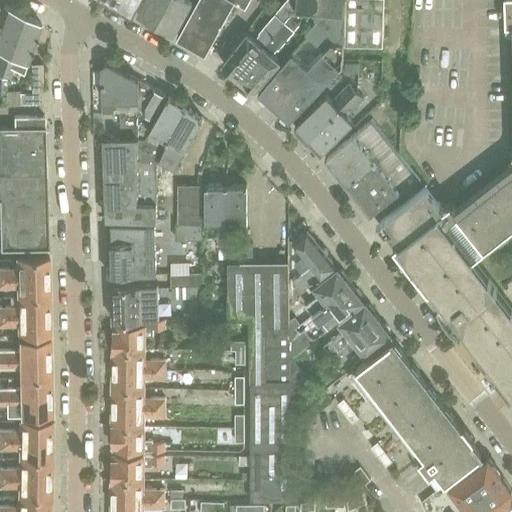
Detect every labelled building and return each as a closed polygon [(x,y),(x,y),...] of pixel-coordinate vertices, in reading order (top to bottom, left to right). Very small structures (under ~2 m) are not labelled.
[(119,0),(118,2),(134,11),(140,0),(119,0)] [(150,17),(159,22),(168,4),(166,3),(167,0),(144,0),(138,10),(140,11),(140,14),(147,18),(150,17)] [(167,0),(166,3),(168,4),(159,22),(165,25),(165,28),(172,31),(174,30),(176,31),(193,0),(167,0)] [(178,35),(207,51),(235,0),(240,0),(249,5),(251,0),(194,0),(186,15),(189,16),(178,35)] [(346,0),(298,0),(297,8),(311,9),(317,18),(307,31),(308,32),(260,90),(292,118),(344,61),(344,59),(345,45),(346,12),(346,0)] [(346,0),(346,12),(381,13),(381,0),(346,0)] [(511,394),(511,305),(474,256),(511,226),(511,0),(505,0),(506,24),(511,23),(511,169),(459,211),(451,200),(443,206),(426,183),(377,222),(427,287),(430,289),(431,288),(432,288),(433,287),(462,324),(482,350),(478,353),(511,395),(511,394)] [(2,75),(22,15),(4,6),(0,17),(0,73),(0,74),(2,75)] [(297,8),(286,20),(266,43),(264,42),(256,53),(258,56),(250,66),(248,64),(241,74),(258,87),(281,58),(274,52),(279,46),(280,47),(299,24),(307,31),(317,18),(311,9),(297,8)] [(225,61),(241,74),(248,64),(250,66),(258,56),(256,53),(264,42),(266,43),(286,20),(276,12),(262,31),(257,37),(249,30),(225,61)] [(380,46),(381,13),(346,12),(345,45),(380,46)] [(1,104),(20,103),(19,91),(19,89),(5,90),(5,86),(10,78),(14,68),(23,72),(41,25),(22,15),(2,75),(0,74),(1,104)] [(139,122),(139,108),(139,78),(108,61),(103,65),(104,85),(101,85),(101,96),(104,96),(104,110),(124,111),(124,116),(129,116),(129,137),(140,137),(139,122)] [(31,91),(19,91),(20,103),(44,103),(43,62),(31,62),(31,91)] [(359,62),(345,62),(345,72),(359,72),(359,62)] [(167,94),(139,78),(139,108),(139,122),(148,127),(154,116),(167,94)] [(309,137),(358,89),(351,82),(334,99),(328,93),(297,124),(309,137)] [(358,89),(309,137),(323,150),(354,119),(348,113),(365,96),(358,89)] [(170,95),(151,129),(169,138),(187,105),(170,95)] [(204,116),(187,105),(169,138),(159,159),(175,167),(204,116)] [(0,156),(0,170),(23,171),(23,153),(45,153),(44,129),(45,129),(44,115),(28,116),(28,139),(5,140),(5,156),(0,156)] [(0,156),(5,156),(5,140),(28,139),(28,116),(14,116),(15,126),(0,126),(0,156)] [(399,196),(422,180),(374,118),(326,155),(370,213),(395,191),(399,196)] [(159,159),(169,138),(151,129),(147,136),(140,137),(129,137),(125,137),(105,137),(108,218),(159,219),(157,168),(158,163),(159,159)] [(45,163),(45,153),(23,153),(23,171),(0,170),(0,199),(47,199),(47,194),(46,194),(45,163)] [(228,247),(228,183),(207,183),(208,235),(219,235),(219,247),(228,247)] [(248,183),(228,183),(228,247),(230,315),(252,315),(251,261),(237,261),(236,229),(248,229),(248,183)] [(178,185),(177,223),(201,224),(201,185),(178,185)] [(0,219),(1,220),(0,222),(48,222),(47,217),(47,202),(47,201),(47,199),(0,199),(0,219)] [(1,220),(0,219),(0,247),(48,247),(48,242),(47,226),(48,226),(48,222),(0,222),(1,220)] [(108,222),(109,239),(136,239),(155,239),(155,224),(153,224),(112,222),(109,222),(108,222)] [(329,249),(327,247),(323,247),(309,230),(296,241),(314,263),(295,279),(295,296),(335,264),(329,256),(329,249)] [(136,239),(109,239),(109,274),(112,274),(121,274),(150,273),(156,273),(155,239),(136,239)] [(49,256),(48,256),(17,256),(17,267),(0,266),(0,276),(49,276),(49,273),(50,273),(49,268),(49,267),(48,258),(49,258),(49,256)] [(252,315),(252,498),(292,499),(292,426),(292,404),(292,387),(292,358),(291,327),(291,318),(291,262),(251,261),(252,315)] [(307,304),(314,313),(352,283),(348,278),(349,274),(345,270),(341,270),(339,267),(316,285),(322,292),(307,304)] [(171,272),(171,287),(204,286),(203,271),(171,272)] [(17,296),(49,295),(49,286),(50,286),(49,285),(50,285),(50,280),(49,280),(49,276),(0,276),(0,285),(17,286),(17,296)] [(161,319),(161,283),(112,284),(113,320),(144,320),(161,319)] [(357,289),(352,283),(314,313),(321,322),(336,310),(341,316),(364,298),(363,296),(364,294),(359,289),(357,289)] [(0,315),(50,315),(50,311),(50,306),(50,305),(49,305),(49,295),(17,296),(17,305),(0,305),(0,315)] [(348,329),(331,343),(324,349),(330,356),(379,317),(375,311),(375,308),(372,304),(369,304),(367,302),(343,322),(348,329)] [(17,334),(34,334),(50,334),(50,324),(50,323),(51,323),(50,318),(50,315),(0,315),(0,323),(17,323),(17,334)] [(295,315),(291,318),(291,327),(295,327),(301,323),(300,322),(295,315)] [(384,323),(379,317),(330,356),(338,365),(362,346),(368,352),(392,333),(390,331),(391,328),(387,324),(384,323)] [(166,319),(161,319),(144,320),(144,324),(119,323),(119,330),(113,329),(113,348),(144,349),(144,334),(154,334),(154,327),(166,327),(166,319)] [(293,357),(309,344),(300,332),(296,327),(295,327),(291,327),(292,358),(293,357)] [(0,349),(0,358),(51,357),(51,348),(50,348),(50,338),(18,339),(18,349),(0,349)] [(236,348),(245,348),(245,339),(232,339),(232,348),(236,348)] [(481,454),(471,441),(475,438),(464,424),(460,427),(392,340),(357,367),(424,454),(419,458),(431,473),(431,472),(441,485),(481,454)] [(113,358),(113,367),(166,368),(166,358),(144,358),(144,349),(113,348),(113,358)] [(245,348),(236,348),(236,362),(245,362),(245,348)] [(51,357),(0,358),(0,368),(18,368),(18,377),(51,376),(51,367),(51,357)] [(307,375),(293,357),(292,358),(292,387),(304,377),(307,375)] [(166,377),(166,368),(113,367),(112,377),(113,377),(113,386),(144,387),(144,377),(166,377)] [(236,375),(236,388),(245,388),(245,375),(236,375)] [(51,386),(51,376),(18,377),(19,387),(0,387),(0,396),(52,396),(52,386),(51,386)] [(318,395),(304,377),(292,387),(292,404),(307,396),(310,400),(318,395)] [(112,396),(112,405),(165,405),(165,396),(144,396),(144,387),(113,386),(113,396),(112,396)] [(236,388),(235,402),(244,402),(245,388),(236,388)] [(52,405),(52,396),(0,396),(0,405),(19,405),(19,416),(52,415),(52,405)] [(344,398),(338,403),(353,422),(359,417),(344,398)] [(165,414),(165,405),(112,405),(112,415),(112,424),(144,424),(144,414),(165,414)] [(235,413),(235,427),(245,427),(245,413),(235,413)] [(52,420),(36,420),(20,420),(19,430),(0,429),(0,438),(52,439),(52,436),(52,431),(52,430),(52,420)] [(144,438),(144,424),(112,424),(112,444),(118,443),(118,449),(166,449),(166,440),(153,440),(153,439),(144,438)] [(245,441),(245,427),(235,427),(236,441),(245,441)] [(52,443),(52,439),(0,438),(0,448),(19,448),(19,458),(51,458),(51,449),(52,449),(52,448),(52,443)] [(393,460),(378,441),(371,446),(386,465),(393,460)] [(144,478),(144,465),(153,465),(153,463),(166,463),(166,454),(117,453),(117,459),(112,459),(112,478),(144,478)] [(504,476),(490,456),(451,485),(465,505),(504,476)] [(51,468),(51,458),(19,458),(19,468),(0,467),(0,476),(51,477),(51,474),(52,474),(52,469),(51,469),(51,468)] [(354,470),(364,483),(371,478),(360,465),(354,470)] [(51,481),(51,477),(0,476),(0,486),(18,487),(18,496),(51,497),(51,487),(51,486),(51,481)] [(511,487),(504,476),(465,505),(462,507),(465,511),(496,511),(511,501),(511,487)] [(144,488),(144,478),(112,478),(112,487),(112,488),(111,497),(165,497),(165,488),(144,488)] [(353,486),(361,504),(367,501),(360,485),(353,486)] [(361,504),(353,486),(345,488),(345,490),(349,509),(361,504)] [(337,489),(337,505),(344,505),(345,490),(345,488),(337,489)] [(327,491),(327,505),(337,505),(337,489),(327,491)] [(50,506),(51,497),(18,496),(18,506),(0,505),(0,511),(50,511),(51,506),(50,506)] [(112,507),(111,511),(143,511),(143,507),(165,507),(165,497),(111,497),(111,507),(112,507)] [(185,498),(171,498),(171,507),(186,507),(185,498)] [(315,499),(301,502),(302,511),(315,508),(315,499)] [(210,511),(211,510),(211,500),(201,500),(201,511),(210,511)] [(211,500),(211,510),(224,510),(224,501),(211,500)] [(236,511),(250,511),(250,503),(237,504),(236,511)] [(264,511),(264,503),(250,503),(250,511),(264,511)]
